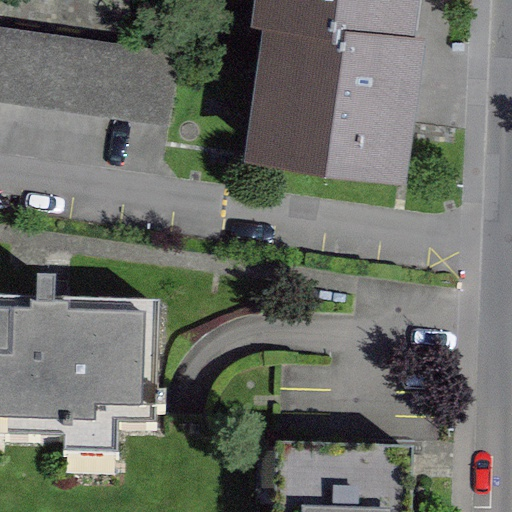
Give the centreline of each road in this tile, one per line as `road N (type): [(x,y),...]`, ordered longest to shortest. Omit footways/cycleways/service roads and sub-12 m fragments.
road 1 (residential): [(0,180),(511,253)]
road 2 (residential): [(502,511),(511,269)]
